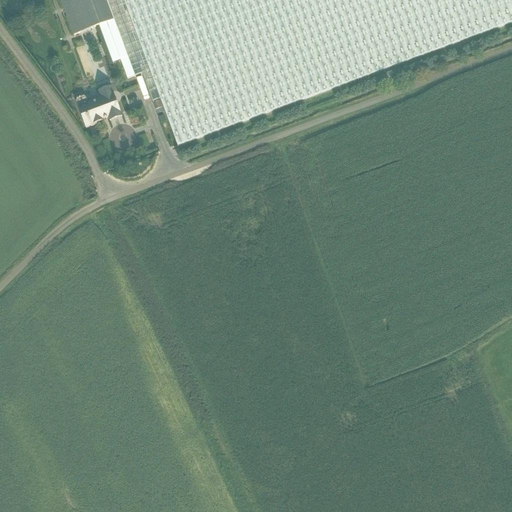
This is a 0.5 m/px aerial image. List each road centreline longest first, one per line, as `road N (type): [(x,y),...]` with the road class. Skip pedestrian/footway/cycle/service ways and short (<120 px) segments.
road 1 (unclassified): [(0,288),(97,204),(511,48)]
road 2 (unknown): [(0,30),(83,144),(108,199)]
